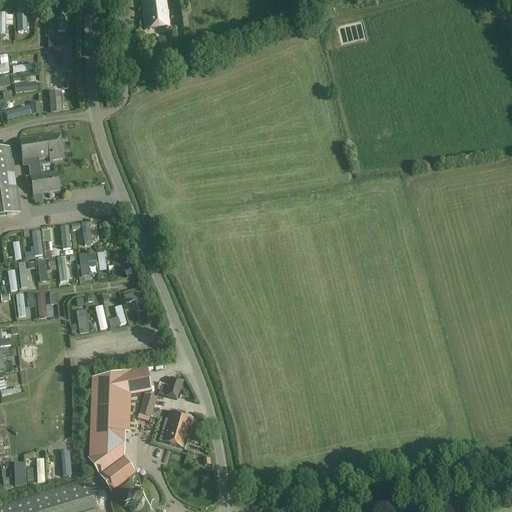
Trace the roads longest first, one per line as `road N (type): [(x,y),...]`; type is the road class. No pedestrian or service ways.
road 1 (unclassified): [(226,511),(202,387),(100,141),(90,0)]
road 2 (unclassified): [(292,511),(511,486)]
